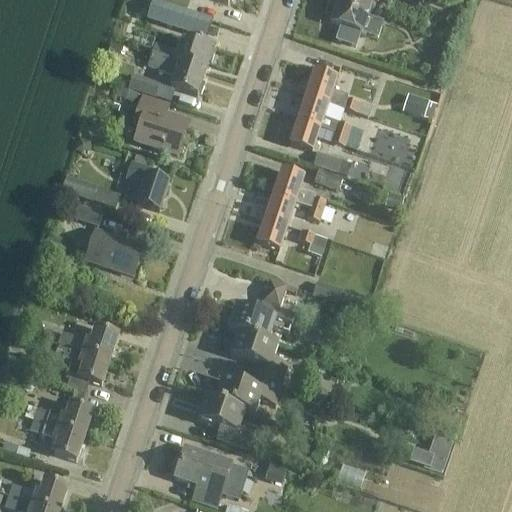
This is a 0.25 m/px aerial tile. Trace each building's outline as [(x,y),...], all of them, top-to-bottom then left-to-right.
[(331,25),(350,31),(361,35),(372,0),(378,0),(379,0),(335,0),(336,1),(339,2),(331,25)] [(164,7),(158,24),(202,39),(208,21),(164,7)] [(177,66),(205,75),(213,51),(185,42),(178,65),(177,66)] [(122,49),(112,46),(108,58),(118,62),(122,49)] [(167,62),(167,61),(170,53),(155,48),(152,57),(167,62)] [(170,89),(178,92),(197,98),(205,75),(177,66),(178,65),(167,61),(167,62),(152,57),(148,69),(174,78),(170,89)] [(433,72),(430,79),(440,82),(444,72),(439,70),(433,72)] [(328,106),(328,107),(368,121),(372,111),(347,101),(348,99),(332,94),(336,82),(314,75),(306,99),(328,106)] [(154,100),(158,87),(132,79),(129,93),(154,100)] [(120,92),(117,101),(135,106),(138,97),(120,92)] [(430,106),(431,105),(408,97),(402,115),(425,123),(425,122),(432,124),(437,108),(430,106)] [(328,106),(306,99),(298,123),(360,143),(363,134),(323,121),(328,107),(328,106)] [(134,144),(158,152),(177,158),(187,128),(163,120),(167,108),(143,100),(134,127),(139,129),(134,144)] [(290,147),(309,154),(312,155),(317,140),(356,154),(360,143),(298,123),(290,147)] [(79,141),(75,153),(82,156),(88,152),(91,145),(79,141)] [(317,155),(313,168),(336,176),(340,163),(317,155)] [(130,183),(124,203),(135,206),(140,208),(159,214),(168,186),(148,179),(150,172),(145,170),(147,163),(136,159),(134,167),(131,166),(126,182),(130,183)] [(338,193),(342,181),(317,173),(313,185),(338,193)] [(323,215),(326,206),(314,202),(315,198),(298,193),(302,181),(281,174),(273,198),(294,205),(309,211),(323,215)] [(120,198),(97,190),(68,179),(62,194),(92,205),(115,212),(120,198)] [(294,205),(273,198),(265,222),(286,229),(294,205)] [(402,213),(404,201),(387,198),(385,210),(402,213)] [(81,204),(75,222),(99,230),(103,221),(99,220),(102,212),(81,204)] [(309,211),(306,221),(320,226),(321,223),(323,215),(309,211)] [(257,247),(276,253),(278,253),(286,229),(265,222),(257,247)] [(300,245),(310,248),(307,254),(321,259),(327,242),(303,234),(300,245)] [(86,263),(114,273),(133,279),(143,251),(95,235),(86,263)] [(49,237),(45,250),(57,254),(61,241),(49,237)] [(236,310),(228,332),(278,349),(278,348),(269,345),(273,332),(289,337),(295,317),(285,314),(280,312),(285,294),(287,289),(287,288),(278,285),(269,282),(262,306),(258,317),(236,310)] [(314,298),(338,306),(341,295),(317,287),(314,298)] [(345,294),(341,306),(360,312),(364,300),(345,294)] [(21,319),(18,330),(29,333),(32,322),(21,319)] [(117,339),(98,333),(95,331),(91,344),(62,335),(58,347),(109,364),(117,339)] [(257,368),(253,379),(282,389),(289,368),(273,362),(278,349),(228,332),(228,333),(238,336),(230,359),(257,368)] [(71,363),(67,377),(101,389),(109,364),(58,347),(55,358),(71,363)] [(0,377),(0,412),(4,413),(9,396),(10,393),(19,396),(25,378),(15,375),(2,371),(0,377)] [(206,401),(205,401),(255,417),(260,404),(276,409),(282,389),(253,379),(249,390),(223,381),(215,404),(206,401)] [(285,390),(282,399),(297,404),(297,403),(300,396),(300,395),(285,390)] [(255,417),(205,401),(198,424),(224,433),(221,444),(250,454),(257,433),(241,428),(245,415),(255,418),(255,417)] [(52,417),(28,409),(25,420),(33,422),(84,439),(92,415),(57,403),(52,417)] [(30,434),(54,442),(58,443),(53,457),(76,465),(84,439),(33,422),(32,425),(20,421),(16,430),(30,434)] [(413,453),(409,466),(441,476),(451,447),(435,442),(429,459),(413,453)] [(185,450),(174,482),(196,489),(192,503),(211,509),(217,511),(221,498),(238,503),(243,489),(248,474),(231,468),(232,466),(204,456),(185,450)] [(270,465),(264,482),(281,488),(287,471),(270,465)] [(33,506),(49,511),(59,511),(67,491),(45,484),(41,496),(37,494),(37,495),(14,487),(10,499),(33,506)] [(49,511),(33,506),(10,499),(7,510),(12,511),(49,511)]
